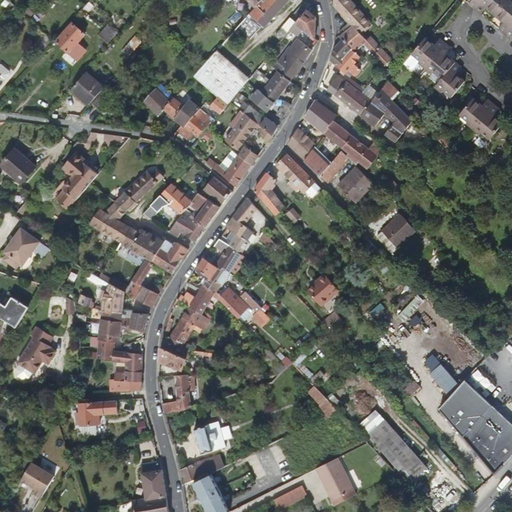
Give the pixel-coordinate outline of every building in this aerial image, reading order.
[(19,8),(9,0),(5,5),(15,13),(19,8)] [(266,27),(290,0),(263,0),(256,7),(251,14),(266,27)] [(360,33),(371,23),(350,0),(334,0),(332,2),(350,22),(337,34),(339,36),(351,47),(355,50),(363,42),(366,40),(360,33)] [(496,12),(506,0),(480,0),(476,6),(482,11),(487,5),(496,12)] [(505,31),(511,23),(511,0),(506,0),(496,12),(505,19),(499,26),(505,31)] [(38,9),(32,4),(26,11),(32,16),(38,9)] [(317,40),(316,16),(308,10),(297,23),(297,24),(304,30),(319,42),(319,41),(317,40)] [(264,29),(249,16),(237,29),(252,42),(264,29)] [(291,31),(297,24),(297,23),(291,18),(283,29),(288,34),(291,31)] [(86,35),(73,24),(57,42),(70,54),(86,35)] [(298,37),(304,30),(297,24),(291,31),(298,37)] [(119,33),(109,26),(100,37),(109,44),(119,33)] [(282,41),(288,34),(283,29),(277,36),(282,41)] [(344,56),(351,47),(339,36),(337,39),(341,42),(336,49),(344,56)] [(380,47),(370,36),(366,40),(363,42),(374,55),(380,47)] [(427,67),(446,42),(440,37),(434,43),(427,36),(414,52),(421,59),(419,61),(427,67)] [(143,43),(136,37),(125,51),(132,56),(143,43)] [(301,69),(313,50),(299,39),(294,45),(293,44),(274,67),(280,72),(291,81),(301,69)] [(443,77),(456,61),(447,54),(452,47),(446,42),(427,67),(433,72),(434,70),(443,77)] [(355,63),(361,55),(355,50),(351,47),(344,56),(336,49),(331,61),(347,73),(349,70),(356,76),(362,68),(355,63)] [(380,47),(374,55),(384,66),(390,59),(380,47)] [(421,59),(414,52),(404,64),(411,69),(414,69),(419,61),(421,59)] [(247,83),(216,53),(194,78),(218,98),(211,106),(221,115),(235,98),(239,92),(247,83)] [(451,97),(465,81),(456,73),(462,66),(456,61),(443,77),(435,86),(442,92),(443,90),(451,97)] [(11,73),(10,71),(3,64),(0,64),(0,63),(0,76),(2,75),(6,78),(11,73)] [(258,70),(253,76),(265,86),(270,80),(258,70)] [(91,106),(106,88),(88,72),(72,90),(91,106)] [(268,111),(291,81),(280,72),(263,93),(259,90),(252,99),(268,111)] [(336,95),(346,82),(340,77),(337,80),(330,90),(329,91),(336,95)] [(366,89),(349,78),(347,81),(363,93),(366,89)] [(363,93),(347,81),(346,82),(336,95),(363,115),(373,101),(363,93)] [(397,145),(415,121),(391,103),(400,91),(388,83),(362,119),(378,130),(384,122),(390,127),(383,135),(397,145)] [(186,107),(176,99),(174,97),(162,85),(145,102),(160,117),(167,111),(177,119),(186,107)] [(240,107),(246,112),(250,106),(245,102),(247,99),(239,92),(235,98),(243,104),(240,107)] [(413,96),(407,92),(404,96),(409,100),(413,96)] [(100,108),(109,98),(103,93),(94,103),(100,108)] [(421,103),(416,99),(412,103),(417,109),(421,103)] [(474,128),(494,104),(488,99),(482,106),(475,99),(462,114),(469,120),(467,123),(474,128)] [(325,133),(334,121),(337,116),(316,100),(305,117),(325,133)] [(284,119),(292,105),(286,102),(278,116),(284,119)] [(490,139),(504,123),(495,115),(500,109),(494,104),(474,128),(480,134),(482,132),(490,139)] [(278,128),(250,106),(246,112),(245,113),(246,114),(274,136),(278,128)] [(186,127),(196,115),(186,107),(177,119),(182,124),(184,125),(184,126),(186,127)] [(274,136),(246,114),(242,120),(237,116),(230,126),(234,130),(226,140),(239,150),(255,128),(262,133),(261,136),(269,142),(273,137),(274,136)] [(199,138),(211,123),(202,115),(199,118),(196,115),(186,127),(184,126),(175,138),(182,143),(186,138),(192,143),(197,136),(199,138)] [(354,137),(349,133),(334,121),(325,133),(345,148),(354,137)] [(447,130),(442,125),(439,129),(444,134),(447,130)] [(316,145),(317,144),(299,127),(289,144),(305,160),(316,145)] [(456,148),(443,136),(440,139),(452,152),(456,148)] [(370,149),(354,137),(345,148),(350,152),(347,154),(350,157),(355,163),(356,164),(360,161),(369,168),(379,156),(370,149)] [(379,156),(385,148),(377,141),(370,149),(379,156)] [(322,175),(333,162),(316,145),(305,160),(322,176),(322,175)] [(259,156),(246,146),(240,155),(253,165),(259,156)] [(1,164),(23,183),(36,166),(15,147),(1,164)] [(414,160),(401,147),(393,156),(394,157),(401,163),(406,168),(414,160)] [(330,182),(350,157),(347,154),(343,149),(333,162),(322,175),(330,182)] [(234,151),(222,166),(228,171),(240,155),(234,151)] [(56,200),(67,209),(97,175),(86,165),(87,163),(75,153),(62,168),(72,177),(62,188),(64,190),(56,200)] [(316,182),(288,154),(277,165),(291,180),(288,183),(297,191),(300,188),(305,193),(316,182)] [(222,166),(212,158),(208,163),(237,187),(246,175),(253,165),(240,155),(228,171),(222,166)] [(401,163),(394,157),(388,163),(395,169),(401,163)] [(356,164),(355,163),(345,173),(346,174),(338,182),(354,198),(372,180),(356,164)] [(137,202),(160,181),(159,181),(163,177),(157,170),(151,175),(148,171),(127,191),(118,200),(127,211),(129,208),(132,210),(138,204),(137,202)] [(287,208),(270,187),(275,180),(268,174),(255,191),(277,217),(287,208)] [(393,196),(402,187),(400,184),(398,186),(391,178),(389,180),(385,176),(379,181),(381,183),(393,196)] [(214,177),(204,190),(216,199),(213,202),(221,208),(229,198),(234,192),(214,177)] [(312,200),(324,189),(316,182),(305,193),(312,200)] [(193,202),(172,184),(161,195),(179,211),(177,214),(181,217),(193,202)] [(203,233),(218,212),(221,208),(213,202),(199,193),(193,202),(181,217),(169,231),(179,237),(182,232),(197,241),(203,233)] [(387,193),(383,197),(388,202),(391,199),(387,193)] [(254,233),(246,226),(258,210),(249,199),(227,227),(228,228),(227,231),(220,239),(242,254),(250,242),(249,241),(254,233)] [(120,220),(127,211),(118,200),(106,211),(101,208),(92,224),(91,225),(122,244),(132,227),(120,220)] [(152,219),(164,206),(157,200),(144,214),(152,219)] [(296,211),(290,216),(297,223),(302,219),(296,211)] [(383,230),(377,235),(392,251),(397,246),(398,247),(416,230),(400,213),(382,230),(383,230)] [(152,261),(165,242),(142,229),(140,232),(132,227),(122,244),(128,247),(152,261)] [(24,267),(42,244),(24,231),(6,253),(9,255),(6,261),(17,269),(21,265),(24,267)] [(279,248),(265,232),(259,241),(273,255),(279,248)] [(180,264),(183,258),(190,250),(177,241),(175,245),(167,239),(165,242),(152,261),(174,274),(180,264)] [(242,254),(220,239),(216,246),(219,248),(213,257),(215,258),(213,263),(217,265),(218,265),(230,272),(231,270),(237,273),(247,258),(242,254)] [(128,247),(122,244),(119,250),(125,253),(128,247)] [(404,253),(398,258),(404,264),(409,259),(404,253)] [(211,275),(217,265),(213,263),(215,258),(213,257),(210,254),(206,259),(205,258),(201,263),(197,269),(199,270),(197,272),(205,277),(208,279),(206,282),(211,286),(216,278),(211,275)] [(108,263),(103,260),(98,266),(103,270),(108,263)] [(152,283),(146,280),(154,266),(146,260),(126,293),(125,294),(135,299),(153,308),(161,295),(168,283),(156,277),(152,283)] [(222,285),(230,272),(218,265),(217,265),(211,275),(216,278),(211,286),(218,290),(221,285),(222,285)] [(124,310),(125,294),(126,293),(121,290),(92,272),(88,278),(97,283),(100,283),(110,288),(108,292),(106,291),(101,299),(105,301),(104,310),(114,311),(124,312),(124,310)] [(343,295),(325,273),(318,279),(320,281),(309,291),(322,306),(328,301),(331,305),(343,295)] [(381,283),(375,288),(383,296),(389,291),(381,283)] [(214,295),(216,293),(203,285),(202,289),(196,298),(193,302),(188,299),(181,295),(178,299),(191,306),(203,314),(214,295)] [(224,297),(231,289),(228,286),(220,294),(224,297)] [(249,306),(232,288),(231,289),(224,297),(221,299),(222,300),(238,317),(249,306)] [(263,306),(247,290),(242,295),(258,311),(261,308),(265,312),(268,309),(264,305),(263,306)] [(5,292),(0,300),(0,302),(7,306),(13,297),(5,292)] [(90,308),(94,301),(85,295),(81,303),(90,308)] [(19,325),(30,307),(13,297),(7,306),(0,302),(0,317),(1,318),(2,315),(2,317),(2,318),(3,319),(4,320),(6,320),(8,318),(19,325)] [(78,312),(77,302),(68,297),(69,313),(78,312)] [(206,330),(212,319),(207,316),(203,314),(191,306),(172,338),(170,342),(164,339),(162,347),(189,358),(191,359),(193,352),(191,350),(184,347),(186,342),(195,327),(202,331),(204,328),(206,330)] [(265,312),(261,308),(258,311),(254,315),(263,324),(270,317),(265,312)] [(121,328),(124,312),(114,311),(104,310),(103,325),(121,328)] [(131,311),(124,310),(124,312),(121,328),(128,329),(130,313),(131,311)] [(328,328),(340,318),(335,312),(323,323),(328,329),(328,328)] [(147,324),(149,316),(130,313),(128,329),(145,332),(147,324)] [(17,328),(19,325),(8,318),(6,320),(4,320),(17,328)] [(345,323),(340,318),(328,328),(333,334),(345,323)] [(115,352),(115,348),(115,343),(120,343),(121,331),(121,328),(103,325),(101,343),(98,343),(98,349),(100,349),(100,354),(92,353),(91,358),(115,361),(115,352)] [(58,350),(53,347),(53,346),(51,344),(55,336),(39,326),(34,334),(36,336),(20,362),(22,363),(18,370),(20,376),(25,379),(32,378),(35,372),(37,373),(44,360),(47,356),(53,359),(58,350)] [(326,339),(322,335),(305,350),(309,354),(326,339)] [(184,370),(189,358),(162,347),(161,361),(184,370)] [(282,363),(269,350),(264,360),(273,362),(282,363)] [(307,355),(304,351),(292,362),(313,384),(323,375),(319,371),(314,376),(300,362),(307,355)] [(143,367),(143,361),(144,355),(115,352),(115,361),(129,363),(129,373),(117,373),(117,381),(142,382),(143,367)] [(280,352),(277,356),(282,361),(285,358),(280,352)] [(282,363),(273,362),(272,374),(278,374),(286,367),(282,363)] [(459,385),(444,367),(434,375),(449,393),(459,385)] [(484,394),(492,385),(478,371),(470,380),(484,394)] [(196,390),(194,376),(189,377),(189,375),(176,376),(179,401),(164,405),(166,415),(172,413),(192,407),(190,391),(196,390)] [(323,377),(314,385),(326,398),(338,411),(353,397),(344,387),(338,392),(323,377)] [(480,392),(466,379),(440,408),(494,471),(511,452),(511,421),(510,420),(480,392)] [(421,386),(416,380),(405,391),(410,397),(421,386)] [(141,391),(142,382),(117,381),(110,381),(110,393),(141,391)] [(319,405),(326,398),(314,385),(307,392),(319,405)] [(338,411),(326,398),(319,405),(328,418),(340,412),(338,411)] [(100,415),(118,413),(118,400),(80,402),(80,412),(77,413),(77,420),(81,420),(81,425),(81,426),(97,426),(100,425),(100,415)] [(369,435),(386,419),(376,409),(360,425),(369,435)] [(429,464),(386,419),(369,435),(381,446),(378,448),(381,451),(383,449),(413,480),(429,464)] [(145,421),(137,423),(140,433),(147,430),(145,421)] [(211,441),(220,439),(218,432),(209,434),(207,425),(194,428),(201,454),(214,451),(211,441)] [(97,426),(81,426),(82,436),(97,436),(97,426)] [(355,490),(347,474),(346,474),(337,457),(318,467),(330,492),(328,492),(333,501),(355,490)] [(56,476),(33,462),(23,480),(31,485),(37,488),(34,493),(43,498),(56,476)] [(164,479),(162,468),(161,462),(142,465),(142,467),(145,480),(142,481),(144,488),(146,488),(148,498),(167,495),(166,485),(164,479)] [(227,474),(235,470),(237,469),(234,462),(219,468),(215,470),(220,483),(229,479),(227,474)] [(215,470),(219,468),(217,465),(202,472),(198,463),(182,470),(184,485),(215,470)] [(216,511),(227,507),(211,475),(193,484),(207,511),(216,511)] [(281,509),(308,495),(303,485),(276,499),(281,509)] [(169,511),(169,504),(169,503),(167,495),(148,498),(134,501),(135,511),(169,511)]
